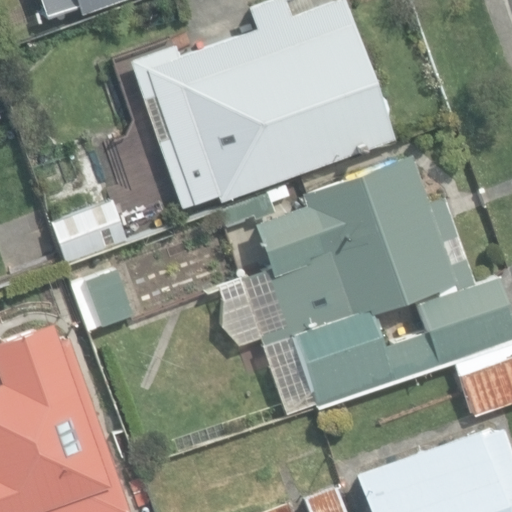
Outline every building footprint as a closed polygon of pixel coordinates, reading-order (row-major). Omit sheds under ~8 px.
[(36,0),(43,18),(73,7),(75,12),(107,0),(36,0)] [(146,122),(177,208),(212,196),(213,200),(392,137),(343,0),(329,0),(288,15),(283,0),(259,0),(241,6),(248,28),(176,53),(172,44),(123,61),(135,96),(148,92),(157,118),(146,122)] [(314,410),(511,333),(511,327),(489,266),(467,274),(435,188),(423,193),(404,144),(294,186),(299,201),(242,222),(284,330),(252,342),(279,412),(310,400),(314,410)] [(215,208),(222,227),(270,209),(263,190),(215,208)] [(45,222),(61,265),(125,241),(109,198),(45,222)] [(69,281),(84,326),(127,312),(112,267),(69,281)] [(55,338),(47,319),(0,337),(0,511),(121,511),(125,511),(65,333),(55,338)] [(511,336),(449,361),(468,416),(511,400),(511,336)] [(511,511),(511,475),(494,425),(475,432),(473,426),(349,469),(364,511),(511,511)] [(300,496),(306,511),(338,511),(342,511),(330,483),(300,496)] [(247,511),(288,511),(283,498),(247,511)]
